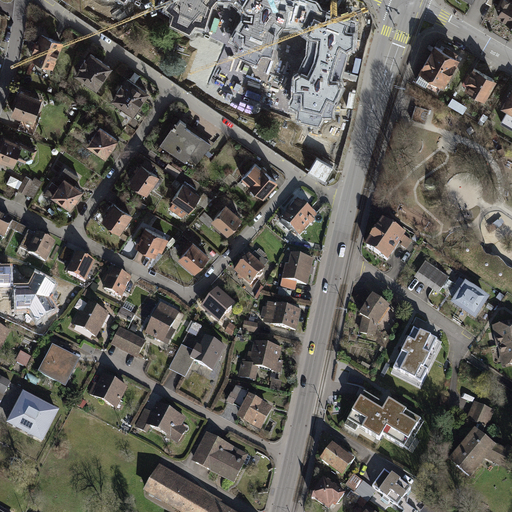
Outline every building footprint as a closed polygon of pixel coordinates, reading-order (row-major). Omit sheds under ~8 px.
[(173,0),(166,10),(173,17),(171,25),(192,36),(197,29),(208,30),(215,6),(219,1),(234,2),(234,0),(173,0)] [(234,0),(234,2),(247,14),(246,21),(232,41),(239,49),(236,57),(258,68),(263,60),(273,61),(280,38),(285,32),(298,34),(312,1),(307,0),(294,0),(292,1),(289,0),(234,0)] [(511,0),(499,0),(495,9),(499,11),(496,17),(511,26),(511,0)] [(321,5),(312,1),(298,34),(307,40),(307,57),(301,72),(294,76),(293,99),(290,107),(298,112),(297,123),(307,125),(319,128),(324,118),(333,117),(334,110),(345,89),(343,85),(341,82),(349,57),(352,55),(356,52),(359,23),(337,16),(324,11),(321,5)] [(51,69),(61,41),(38,32),(27,60),(51,69)] [(458,57),(435,44),(415,79),(439,92),(458,57)] [(95,90),(111,67),(88,51),(72,75),(95,90)] [(493,80),(473,69),(462,88),(481,100),(493,80)] [(124,77),(108,101),(131,116),(147,92),(124,77)] [(8,115),(30,123),(39,98),(17,90),(8,115)] [(511,90),(500,108),(506,112),(499,124),(511,131),(511,90)] [(430,109),(416,105),(412,117),(426,122),(430,109)] [(200,138),(182,126),(184,123),(178,119),(175,123),(173,122),(158,144),(183,161),(186,157),(195,163),(209,144),(200,138)] [(84,146),(103,159),(116,140),(97,126),(84,146)] [(16,143),(0,137),(0,162),(11,167),(15,159),(23,162),(27,163),(29,162),(35,149),(17,142),(16,143)] [(149,194),(162,175),(143,162),(130,181),(149,194)] [(261,199),(276,183),(259,168),(258,170),(253,165),(241,178),(246,183),(245,184),(261,199)] [(36,196),(42,180),(27,174),(25,180),(11,175),(8,185),(36,196)] [(67,208),(80,189),(61,176),(55,185),(49,180),(40,194),(46,198),(48,195),(67,208)] [(199,195),(180,183),(169,201),(171,202),(167,208),(180,217),(184,211),(187,213),(199,195)] [(116,201),(103,219),(122,232),(135,213),(116,201)] [(298,236),(315,218),(296,201),(280,219),(298,236)] [(211,220),(209,221),(211,223),(225,236),(240,219),(224,205),(211,220)] [(206,228),(211,223),(209,221),(211,220),(202,211),(196,218),(206,228)] [(0,212),(0,242),(3,237),(4,238),(9,228),(13,221),(13,219),(0,212)] [(406,236),(383,220),(364,247),(387,263),(406,236)] [(14,231),(18,223),(13,221),(9,228),(14,231)] [(14,231),(26,237),(29,231),(30,229),(18,223),(14,231)] [(162,250),(169,237),(146,225),(136,245),(156,255),(159,249),(162,250)] [(56,241),(37,232),(36,234),(29,231),(26,237),(21,248),(28,251),(27,253),(46,262),(56,241)] [(195,273),(210,256),(194,241),(192,243),(190,240),(180,251),(183,253),(179,258),(195,273)] [(446,251),(511,295),(511,271),(511,272),(507,271),(504,268),(501,264),(499,261),(495,260),(491,258),(485,257),(482,253),(481,249),(478,246),(472,245),(467,244),(456,245),(449,248),(446,251)] [(61,259),(70,263),(75,252),(66,248),(61,259)] [(86,282),(96,261),(76,252),(69,266),(66,272),(86,282)] [(249,287),(264,270),(248,257),(234,273),(249,287)] [(305,288),(311,262),(290,257),(287,267),(284,267),(281,282),(305,288)] [(449,278),(426,263),(415,278),(438,294),(449,278)] [(121,298),(132,278),(113,269),(106,282),(103,288),(121,298)] [(475,320),(489,298),(466,282),(451,304),(463,312),(475,320)] [(93,283),(90,289),(96,292),(99,286),(93,283)] [(99,297),(87,290),(83,296),(95,303),(99,297)] [(222,321),(236,305),(220,291),(206,307),(222,321)] [(20,318),(44,329),(56,305),(32,293),(20,318)] [(390,308),(372,296),(359,317),(363,319),(359,335),(375,337),(377,326),(390,308)] [(89,302),(84,312),(80,310),(73,324),(96,337),(109,313),(89,302)] [(179,314),(159,304),(144,334),(168,347),(176,332),(171,329),(179,314)] [(296,331),(301,312),(267,304),(263,324),(296,331)] [(137,315),(123,308),(120,314),(134,321),(137,315)] [(499,346),(511,343),(511,322),(493,327),(497,347),(499,346)] [(0,348),(2,350),(11,331),(0,325),(0,348)] [(110,345),(136,359),(144,342),(118,328),(110,345)] [(419,387),(441,344),(414,330),(409,338),(391,373),(419,387)] [(212,372),(224,347),(204,337),(199,347),(196,346),(192,353),(180,346),(167,371),(183,379),(192,362),(212,372)] [(281,349),(253,343),(251,354),(247,353),(245,364),(240,362),(237,377),(254,381),(256,369),(279,374),(281,362),(278,361),(281,349)] [(511,343),(499,346),(503,368),(511,365),(511,343)] [(65,381),(77,361),(52,346),(40,367),(65,381)] [(114,409),(125,387),(101,375),(96,385),(93,384),(87,396),(114,409)] [(0,392),(5,395),(12,382),(0,376),(0,392)] [(281,381),(271,379),(269,389),(278,391),(281,381)] [(388,439),(403,412),(382,400),(383,399),(369,390),(363,401),(353,396),(342,414),(364,426),(362,430),(374,436),(376,432),(388,439)] [(235,404),(240,396),(233,392),(229,400),(235,404)] [(8,424),(41,441),(57,411),(24,394),(8,424)] [(271,409),(247,397),(234,419),(258,433),(271,409)] [(181,425),(185,417),(156,402),(151,413),(144,409),(134,427),(146,433),(149,427),(169,438),(177,444),(187,430),(181,425)] [(494,412),(474,403),(467,419),(487,428),(494,412)] [(496,446),(475,429),(450,461),(460,469),(471,478),(496,446)] [(190,463),(233,485),(249,455),(206,433),(190,463)] [(499,444),(491,461),(511,471),(511,447),(507,445),(506,447),(499,444)] [(333,446),(321,462),(342,478),(354,462),(333,446)] [(164,469),(159,466),(144,492),(179,511),(232,511),(230,511),(220,505),(221,502),(214,498),(203,491),(191,485),(169,472),(164,469)] [(394,481),(383,472),(371,488),(397,507),(410,489),(396,479),(394,481)] [(358,487),(364,481),(356,474),(350,481),(358,487)] [(345,493),(323,478),(311,492),(309,492),(310,499),(314,499),(326,510),(333,501),(337,504),(345,493)]
